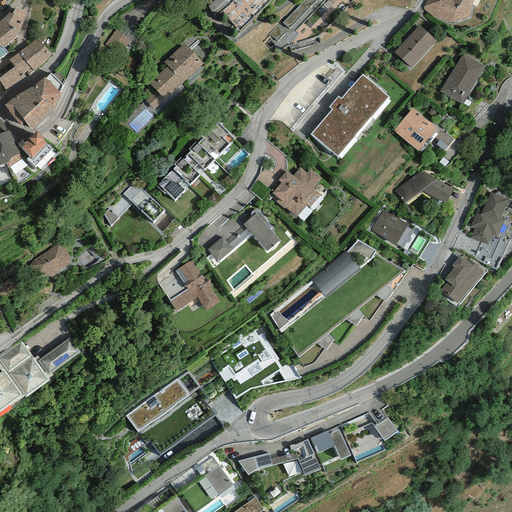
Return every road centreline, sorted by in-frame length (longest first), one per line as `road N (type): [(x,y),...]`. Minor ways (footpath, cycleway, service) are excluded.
road 1 (residential): [(0,347),(117,265),(157,258),(202,225),(248,179),(264,114),(286,85),(424,0)]
road 2 (tertiary): [(511,99),(433,270),(373,354),(327,388),(265,405),(255,424)]
road 3 (tertiary): [(255,424),(278,429),(409,374),(452,343),(511,277)]
road 4 (tertiary): [(1,109),(19,131),(48,125),(96,30),(127,0)]
road 5 (residential): [(255,424),(121,511)]
road 6 (tertiary): [(78,0),(62,50),(1,109)]
